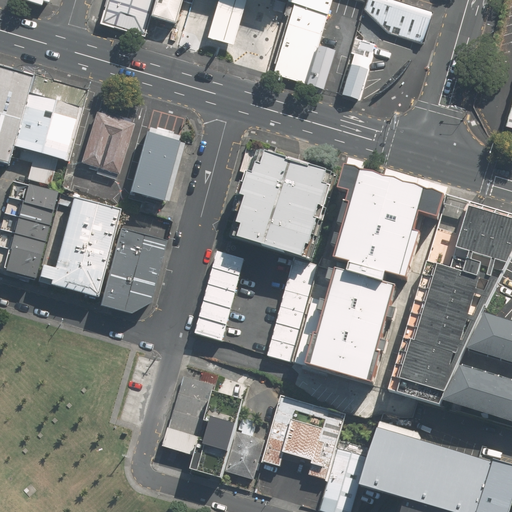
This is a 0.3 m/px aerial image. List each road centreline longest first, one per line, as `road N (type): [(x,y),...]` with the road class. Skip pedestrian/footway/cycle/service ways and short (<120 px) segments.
road 1 (residential): [(173,345),(144,472),(263,511)]
road 2 (residential): [(232,99),(173,345)]
road 3 (primary): [(425,155),(232,99)]
road 4 (residential): [(173,345),(0,292)]
road 5 (primary): [(232,99),(62,48)]
road 6 (secondary): [(468,0),(425,155)]
